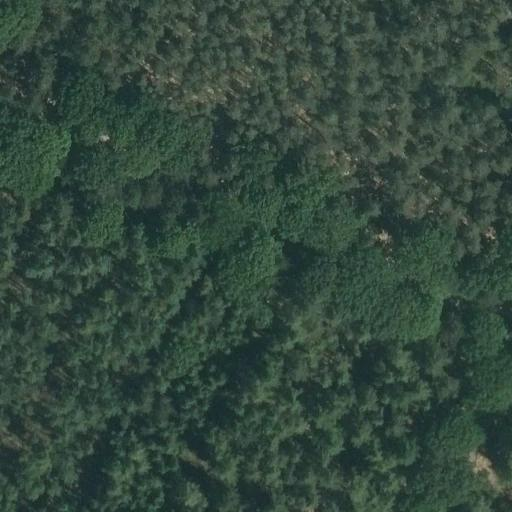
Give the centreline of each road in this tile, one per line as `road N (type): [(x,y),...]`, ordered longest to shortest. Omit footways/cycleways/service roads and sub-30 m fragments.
road 1 (track): [(511,303),(0,86)]
road 2 (track): [(511,307),(413,511)]
